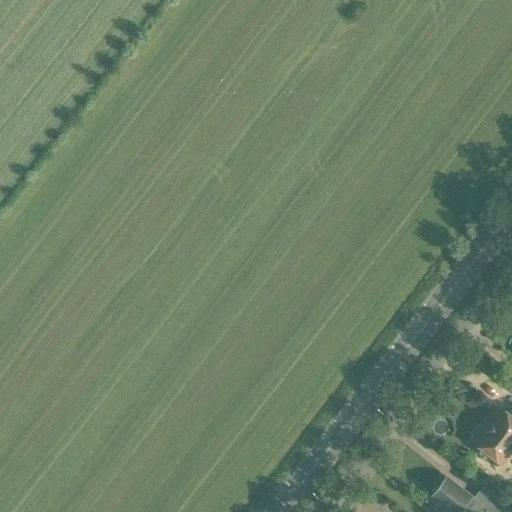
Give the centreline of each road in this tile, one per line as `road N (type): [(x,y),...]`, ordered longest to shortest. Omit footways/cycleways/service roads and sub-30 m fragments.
road 1 (primary): [(279,511),(511,210)]
road 2 (residential): [(318,511),(492,286)]
